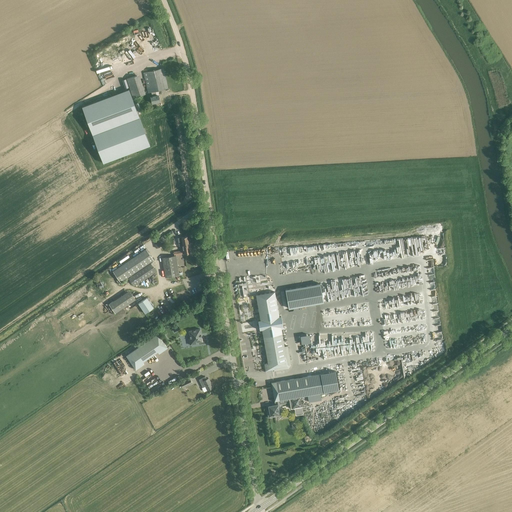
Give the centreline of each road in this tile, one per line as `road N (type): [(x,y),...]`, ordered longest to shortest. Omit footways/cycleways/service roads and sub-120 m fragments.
road 1 (unclassified): [(259,509),(194,101),(163,0)]
road 2 (secondary): [(259,509),(469,359)]
road 3 (residential): [(337,511),(426,444),(509,427)]
